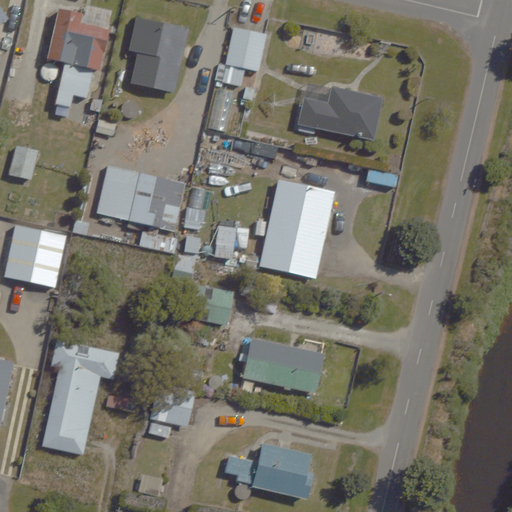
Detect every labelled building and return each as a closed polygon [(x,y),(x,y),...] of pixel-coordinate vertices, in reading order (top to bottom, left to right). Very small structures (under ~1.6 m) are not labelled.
[(56,105),(73,110),(76,98),(91,102),(110,28),(60,15),(47,63),(66,68),(56,105)] [(137,23),(129,54),(138,56),(130,87),(171,97),(187,35),(137,23)] [(269,34),(236,26),(227,67),(261,74),(269,34)] [(216,80),(204,127),(233,135),(246,88),(216,80)] [(383,103),(334,91),(330,108),(304,101),(298,126),(373,144),(383,103)] [(41,145),(19,140),(11,176),(33,181),(41,145)] [(222,152),(206,148),(202,165),(218,169),(222,152)] [(186,189),(106,168),(94,213),(174,234),(186,189)] [(338,194),(281,181),(261,267),(318,280),(338,194)] [(71,238),(17,225),(4,277),(58,291),(71,238)] [(247,245),(249,227),(219,225),(216,258),(233,260),(234,244),(247,245)] [(234,287),(196,284),(193,320),(231,324),(234,287)] [(41,448),(83,457),(102,378),(113,381),(120,351),(57,336),(50,366),(60,368),(41,448)] [(325,359),(252,341),(242,381),(316,399),(325,359)] [(0,412),(12,368),(0,365),(0,412)] [(159,383),(149,420),(188,431),(198,394),(159,383)] [(259,464),(229,455),(224,473),(236,477),(234,486),(303,505),(315,461),(264,447),(259,464)]
